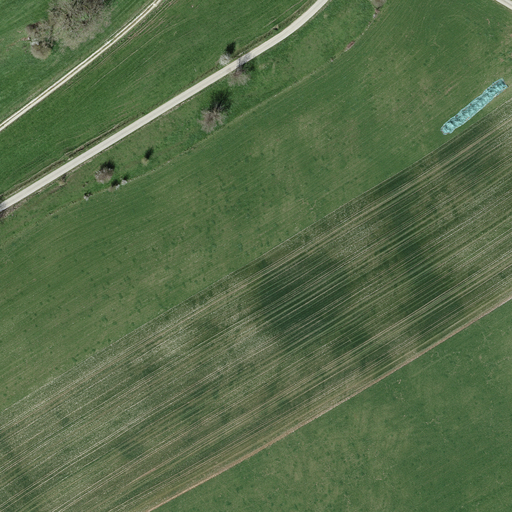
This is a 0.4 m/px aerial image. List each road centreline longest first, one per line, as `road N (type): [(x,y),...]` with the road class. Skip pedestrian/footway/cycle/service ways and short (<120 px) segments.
road 1 (unclassified): [(323,0),(217,78),(0,210)]
road 2 (track): [(0,126),(159,0)]
